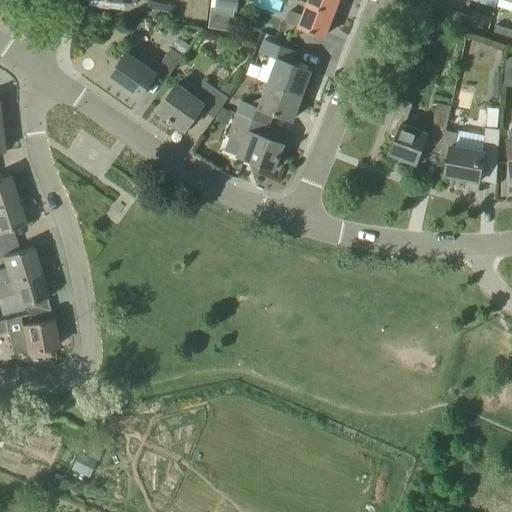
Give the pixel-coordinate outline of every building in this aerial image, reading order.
[(148,0),(146,15),(170,19),(173,4),(148,0)] [(215,0),(214,11),(234,14),(236,14),(238,0),(215,0)] [(333,13),(338,0),(309,0),(308,4),(333,13)] [(324,37),(333,13),(308,4),(303,17),(289,12),(285,22),(324,37)] [(451,10),(447,20),(464,25),(468,16),(451,10)] [(468,16),(464,25),(482,31),(485,21),(468,16)] [(511,30),(496,25),(493,34),(510,40),(511,34),(511,30)] [(301,96),(301,95),(311,71),(292,64),(297,51),(265,40),(260,52),(278,59),(269,84),(301,96)] [(157,69),(169,77),(183,56),(172,48),(157,69)] [(126,53),(109,78),(139,99),(156,74),(126,53)] [(511,86),(511,57),(506,57),(503,86),(511,86)] [(214,118),(228,98),(205,81),(195,96),(177,84),(157,112),(168,120),(171,123),(171,122),(185,131),(201,109),(214,118)] [(292,120),(301,96),(269,84),(260,108),(242,101),(237,114),(269,126),(274,113),(292,120)] [(438,103),(432,129),(430,128),(429,133),(404,124),(412,104),(400,99),(387,133),(396,136),(389,154),(417,165),(419,159),(425,161),(429,152),(440,156),(446,131),(451,106),(438,103)] [(221,108),(216,121),(228,126),(233,113),(221,108)] [(265,137),(269,126),(237,114),(228,137),(243,143),(238,156),(274,169),(283,144),(265,137)] [(458,133),(446,131),(440,156),(449,158),(445,175),(479,181),(482,162),(498,163),(500,129),(485,128),(484,152),(455,146),(458,133)] [(0,177),(0,205),(17,200),(9,175),(0,177)] [(0,232),(25,224),(17,200),(0,205),(0,232)] [(0,269),(0,284),(40,272),(32,247),(2,256),(5,268),(0,269)] [(40,272),(0,284),(0,297),(13,294),(17,306),(47,297),(40,272)] [(9,320),(7,321),(9,333),(13,355),(57,346),(52,320),(21,326),(20,318),(9,320)] [(79,444),(70,469),(90,477),(99,452),(79,444)]
